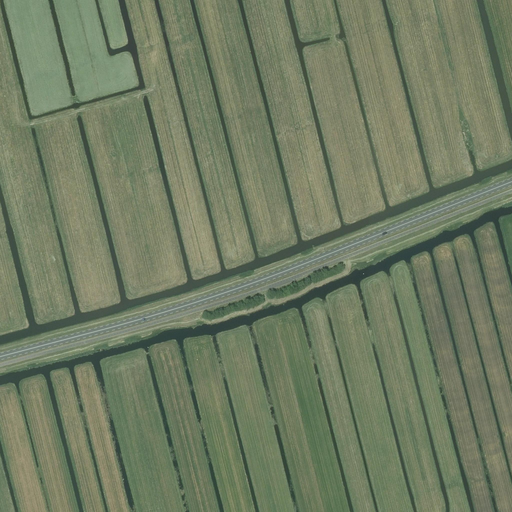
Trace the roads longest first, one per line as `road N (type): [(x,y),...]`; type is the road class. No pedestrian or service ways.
road 1 (unclassified): [(0,365),(236,298),(449,216)]
road 2 (primary): [(0,357),(216,296),(445,208)]
